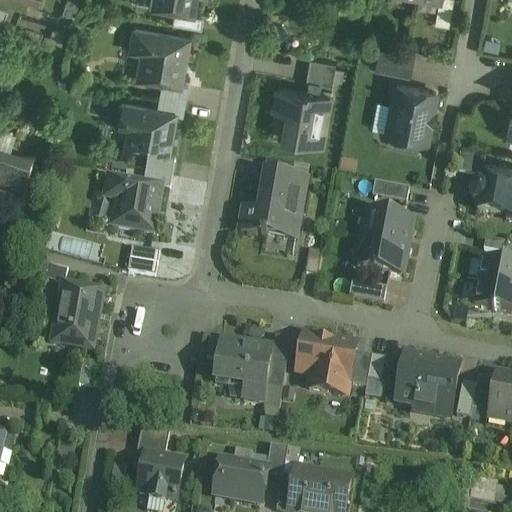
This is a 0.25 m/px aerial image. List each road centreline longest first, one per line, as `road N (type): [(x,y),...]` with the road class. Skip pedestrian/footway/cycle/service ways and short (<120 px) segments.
road 1 (residential): [(252,0),(204,260),(208,284)]
road 2 (residential): [(208,284),(226,297),(413,333)]
road 3 (residential): [(90,511),(115,366)]
road 4 (residential): [(413,333),(439,192)]
